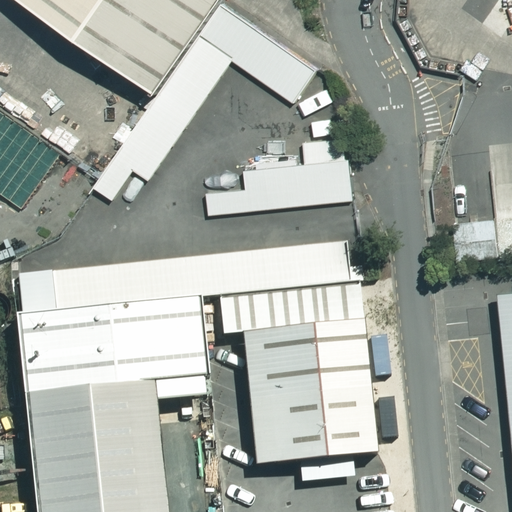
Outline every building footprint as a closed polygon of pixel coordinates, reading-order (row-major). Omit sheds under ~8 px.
[(28,0),(157,89),(218,0),(28,0)] [(315,64),(221,0),(218,0),(157,89),(92,184),(112,197),(133,167),(150,179),(233,57),(292,97),(315,64)] [(343,135),(302,139),(304,160),(243,167),(245,187),(207,191),(210,211),(352,197),(348,155),(345,155),(343,135)] [(462,264),(501,262),(499,222),(460,224),(462,264)] [(356,280),(364,279),(362,266),(345,267),(343,240),(16,271),(20,311),(198,294),(216,293),(356,280)] [(356,280),(216,293),(220,332),(239,330),(252,461),(373,449),(371,434),(398,431),(394,391),(367,394),(356,280)] [(511,282),(497,284),(499,304),(511,429),(511,282)] [(198,294),(20,311),(9,312),(29,511),(161,511),(150,396),(201,391),(199,374),(206,373),(198,294)]
